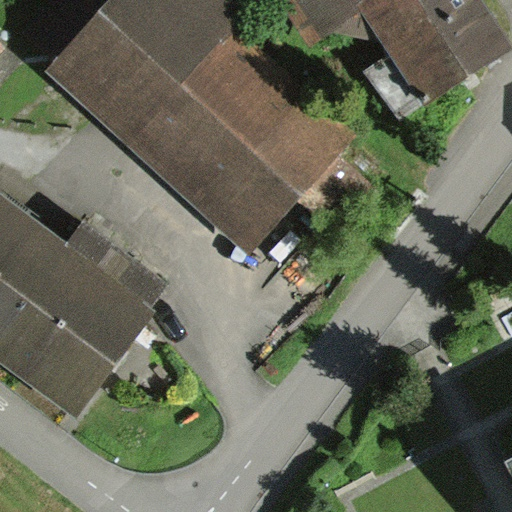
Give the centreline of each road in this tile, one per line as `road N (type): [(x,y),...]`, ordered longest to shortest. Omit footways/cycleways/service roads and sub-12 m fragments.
road 1 (residential): [(511,135),(197,511)]
road 2 (residential): [(0,417),(121,511)]
